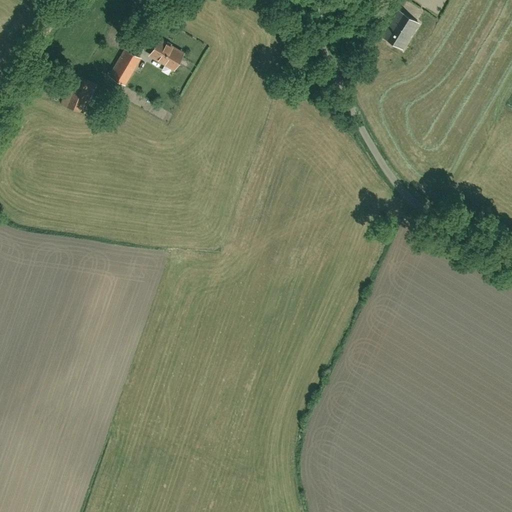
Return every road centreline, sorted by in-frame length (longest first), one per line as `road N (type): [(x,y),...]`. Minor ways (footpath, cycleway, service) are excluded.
road 1 (unclassified): [(511,265),(417,210),(388,179),(321,44),(275,0)]
road 2 (track): [(0,111),(64,0)]
